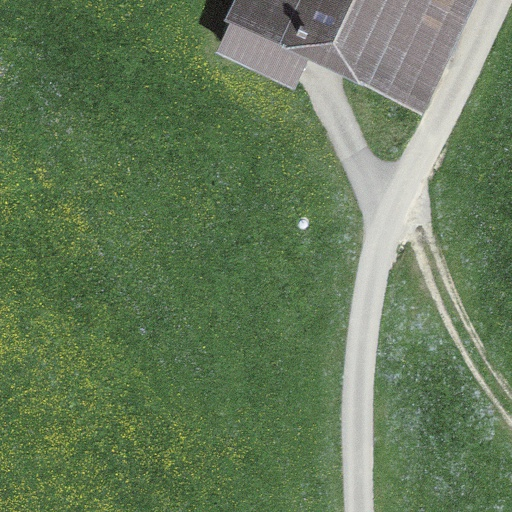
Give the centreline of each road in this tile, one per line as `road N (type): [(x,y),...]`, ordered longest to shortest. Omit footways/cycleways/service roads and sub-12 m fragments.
road 1 (track): [(363,511),(361,372),(370,284),(494,0)]
road 2 (track): [(408,187),(439,284),(470,350),(511,410)]
